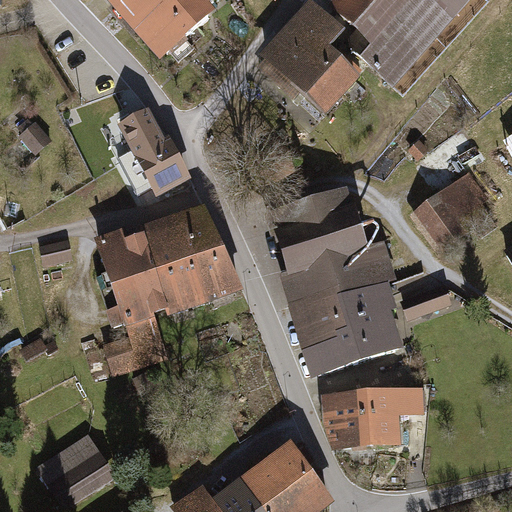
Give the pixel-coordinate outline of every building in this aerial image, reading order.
[(114,0),(110,4),(164,65),(187,45),(181,38),(224,0),(114,0)] [(349,46),(390,84),(465,0),(337,0),(330,8),(359,35),(349,46)] [(313,12),(268,61),(328,116),(357,84),(324,54),(340,37),(313,12)] [(36,157),(51,145),(36,127),(21,140),(36,157)] [(151,193),(157,202),(191,182),(159,128),(125,147),(130,156),(116,164),(138,201),(151,193)] [(421,145),(410,155),(420,165),(431,155),(421,145)] [(508,207),(476,171),(409,218),(438,260),(508,207)] [(347,197),(274,221),(324,373),(397,349),(347,197)] [(127,342),(103,351),(114,383),(170,364),(155,320),(241,291),(205,212),(93,245),(116,312),(106,315),(113,336),(124,333),(127,342)] [(511,244),(503,251),(511,266),(511,244)] [(70,247),(41,251),(44,271),(73,267),(70,247)] [(401,306),(409,327),(453,310),(445,289),(401,306)] [(42,343),(22,354),(29,367),(49,356),(42,343)] [(363,395),(324,400),(331,455),(367,450),(405,446),(402,424),(429,421),(425,388),(363,395)] [(185,504),(190,511),(324,511),(337,504),(291,435),(211,487),(185,504)] [(63,511),(116,479),(92,438),(39,470),(63,511)]
